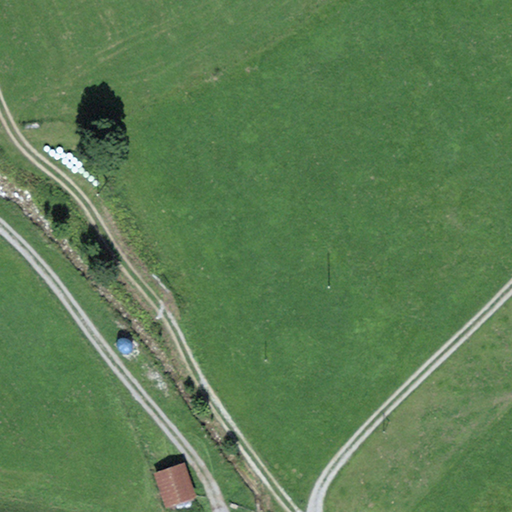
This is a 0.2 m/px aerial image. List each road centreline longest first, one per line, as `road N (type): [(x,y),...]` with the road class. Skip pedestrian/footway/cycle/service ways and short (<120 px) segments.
road 1 (track): [(0,101),(21,144),(96,219),(168,322),(211,404),(294,511)]
road 2 (track): [(0,225),(195,460),(219,511)]
road 3 (track): [(511,289),(355,439),(318,491),(315,511)]
